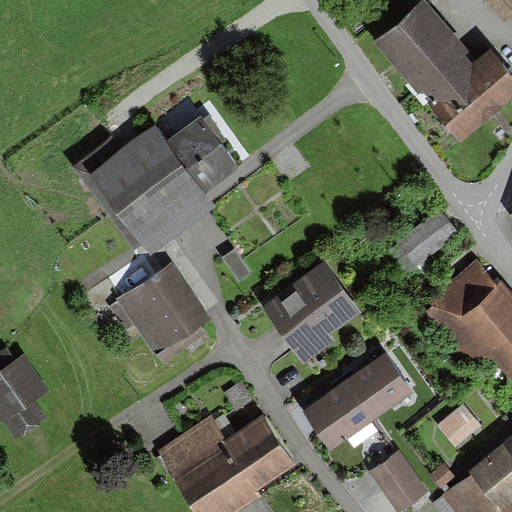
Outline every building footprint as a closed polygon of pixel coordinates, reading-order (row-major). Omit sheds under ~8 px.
[(423,94),(463,141),(511,99),(511,73),(503,63),(490,49),(473,64),(465,55),(470,51),(425,0),(422,0),(374,41),(421,96),(423,94)] [(511,0),(487,0),(505,19),(511,13),(511,0)] [(145,236),(151,244),(216,196),(205,181),(237,158),(212,124),(203,111),(173,133),(160,115),(121,143),(113,133),(74,161),(135,244),(145,236)] [(405,233),(422,255),(462,224),(445,202),(405,233)] [(238,247),(225,256),(242,282),(255,273),(238,247)] [(491,343),(511,366),(511,287),(501,274),(497,277),(477,254),(422,302),(458,344),(469,336),(482,351),(491,343)] [(198,318),(211,309),(176,255),(121,290),(156,345),(160,342),(166,352),(204,327),(198,318)] [(270,298),(307,354),(336,334),(332,328),(363,308),(330,258),(270,298)] [(0,393),(20,425),(49,407),(39,390),(54,380),(31,344),(20,351),(14,341),(0,349),(0,393)] [(304,402),(330,439),(416,380),(390,342),(365,359),(322,389),(304,402)] [(464,401),(440,422),(459,444),(484,423),(464,401)] [(165,443),(209,511),(224,511),(262,487),(258,480),(297,454),(266,406),(229,430),(216,410),(165,443)] [(511,435),(446,491),(464,511),(509,511),(511,510),(511,435)] [(374,465),(402,504),(429,484),(401,445),(374,465)]
